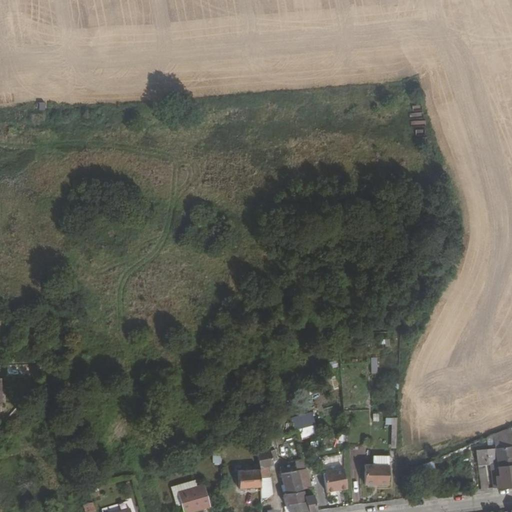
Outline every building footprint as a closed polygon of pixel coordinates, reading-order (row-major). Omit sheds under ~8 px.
[(312,415),(292,416),(293,429),(303,428),(303,432),(313,432),(312,415)] [(385,418),(385,425),(391,425),(390,448),(396,448),(397,418),(385,418)] [(267,435),(255,438),(256,445),(268,442),(267,435)] [(496,477),(501,477),(499,462),(511,459),(511,439),(495,441),(497,450),(475,453),(477,468),(484,467),(489,466),(491,480),(496,479),(496,477)] [(289,443),(291,455),(301,453),(298,442),(289,443)] [(258,476),(264,475),(267,475),(265,464),(270,463),(269,460),(273,459),(271,447),(257,449),(256,465),(258,476)] [(375,468),(366,468),(366,486),(389,486),(390,459),(375,458),(375,468)] [(498,490),(511,487),(511,459),(499,462),(501,477),(496,477),(496,479),(498,490)] [(417,477),(435,472),(433,463),(415,468),(417,477)] [(302,486),(297,465),(290,467),(289,464),(281,466),(287,490),(302,486)] [(236,466),(237,486),(258,484),(258,482),(258,476),(256,465),(236,466)] [(479,493),(487,492),(484,467),(477,468),(479,493)] [(325,473),(329,492),(348,488),(346,469),(325,473)] [(176,493),(181,511),(182,511),(207,505),(202,485),(176,493)] [(289,502),(306,499),(302,486),(287,490),(283,491),(286,503),(289,502)] [(320,511),(316,496),(306,499),(309,511),(320,511)] [(291,511),(303,511),(309,511),(306,499),(289,502),(291,511)]
